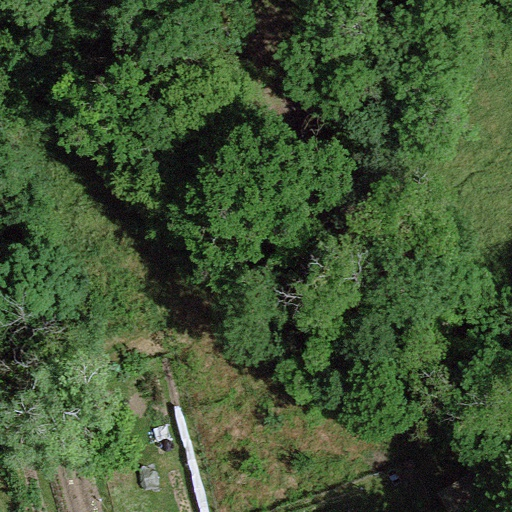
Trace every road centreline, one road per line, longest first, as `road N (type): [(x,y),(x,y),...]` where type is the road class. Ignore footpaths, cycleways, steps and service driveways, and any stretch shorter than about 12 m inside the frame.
road 1 (track): [(441,0),(263,152),(388,292),(511,371)]
road 2 (track): [(112,0),(263,152)]
